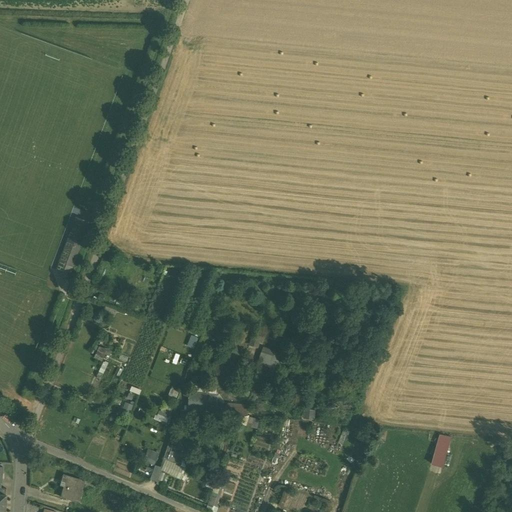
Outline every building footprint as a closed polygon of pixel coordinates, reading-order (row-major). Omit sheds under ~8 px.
[(89,222),(76,217),(66,243),(70,244),(66,255),(62,253),(56,271),(68,275),(89,222)] [(115,311),(105,307),(103,312),(113,316),(115,311)] [(262,343),(264,339),(252,335),(249,345),(257,347),(259,342),(262,343)] [(275,352),(275,351),(264,347),(257,371),(257,374),(266,382),(276,385),(286,356),(275,352)] [(104,361),(98,374),(102,376),(108,363),(104,361)] [(188,410),(206,412),(207,394),(190,392),(188,410)] [(132,406),(125,403),(122,410),(129,414),(132,406)] [(313,420),(315,412),(304,410),(303,418),(313,420)] [(168,425),(171,416),(159,411),(156,416),(155,415),(154,419),(168,425)] [(256,429),(259,420),(249,417),(246,426),(256,429)] [(442,467),(450,438),(439,435),(431,464),(442,467)] [(143,461),(154,465),(158,454),(148,450),(143,461)] [(181,480),(185,469),(174,465),(175,464),(163,459),(155,482),(157,485),(161,486),(166,474),(181,480)] [(85,481),(63,475),(61,482),(64,483),(60,498),(79,503),(85,481)] [(212,480),(210,485),(219,488),(221,483),(212,480)] [(226,485),(225,484),(221,483),(211,511),(216,511),(218,508),(216,508),(223,489),(225,490),(226,485)]
